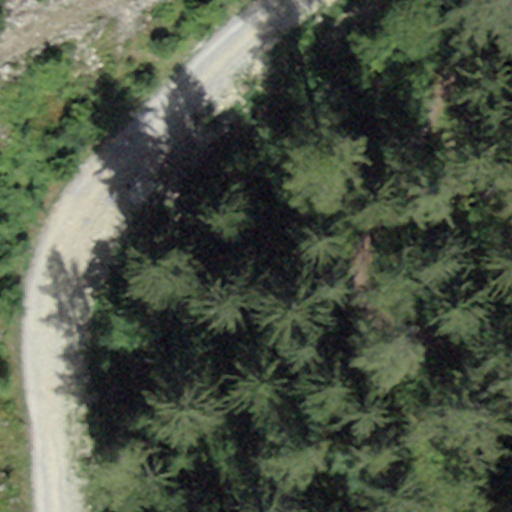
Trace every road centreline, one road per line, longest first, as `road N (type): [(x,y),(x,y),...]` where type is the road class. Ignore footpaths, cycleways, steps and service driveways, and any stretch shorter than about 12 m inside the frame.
road 1 (unclassified): [(291,0),(184,89),(105,172),(53,260),(42,376),(52,511)]
road 2 (track): [(167,0),(0,58)]
